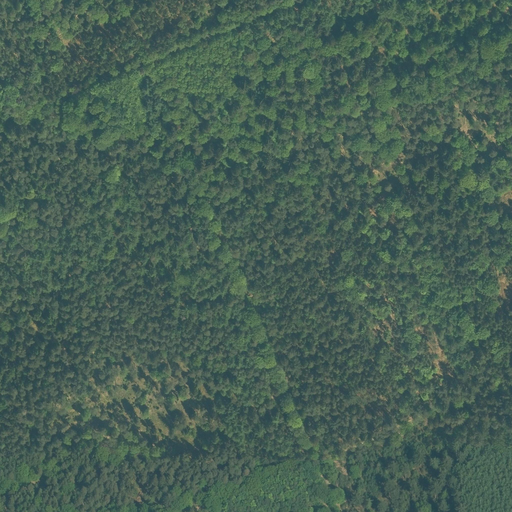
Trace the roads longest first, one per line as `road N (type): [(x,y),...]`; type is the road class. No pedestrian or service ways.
road 1 (track): [(232,250),(320,460)]
road 2 (track): [(367,200),(467,397)]
road 3 (track): [(305,0),(343,59),(342,135),(367,200)]
road 4 (track): [(193,511),(320,460),(341,511)]
road 5 (track): [(151,57),(220,222)]
road 6 (track): [(467,397),(320,460)]
road 7 (track): [(294,0),(151,57)]
road 8 (track): [(511,147),(367,200)]
